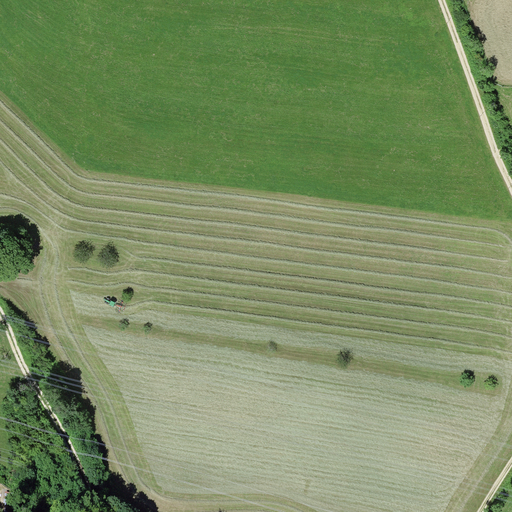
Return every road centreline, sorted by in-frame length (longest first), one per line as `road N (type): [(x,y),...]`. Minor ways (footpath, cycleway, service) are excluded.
road 1 (track): [(0,316),(107,511)]
road 2 (track): [(440,0),(511,186)]
